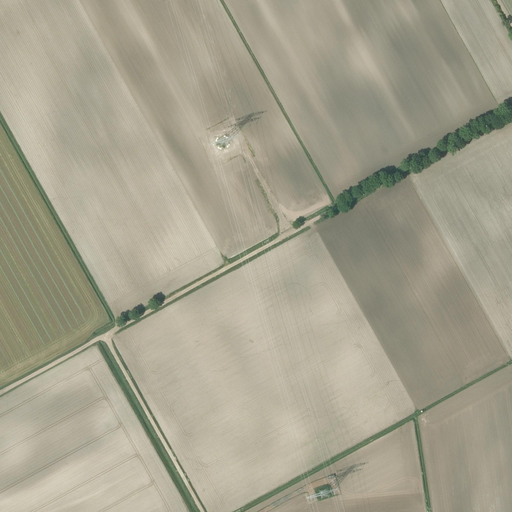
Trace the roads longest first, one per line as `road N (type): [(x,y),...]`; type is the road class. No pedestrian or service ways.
road 1 (track): [(511,111),(105,336)]
road 2 (track): [(105,336),(200,511)]
